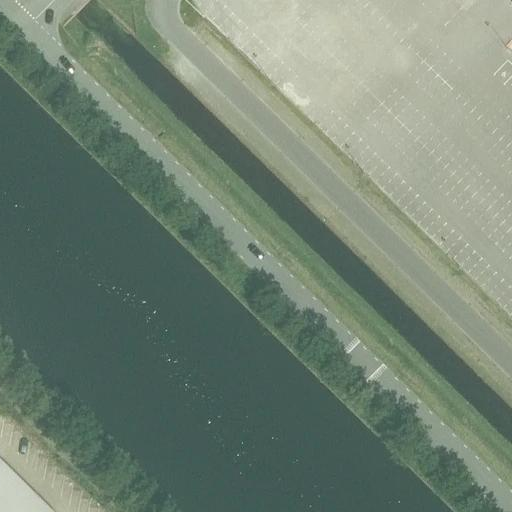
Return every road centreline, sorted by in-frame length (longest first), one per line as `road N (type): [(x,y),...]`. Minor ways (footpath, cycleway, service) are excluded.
road 1 (residential): [(25,31),(511,509)]
road 2 (unclassified): [(511,363),(176,32),(165,0)]
road 3 (track): [(123,511),(0,391)]
